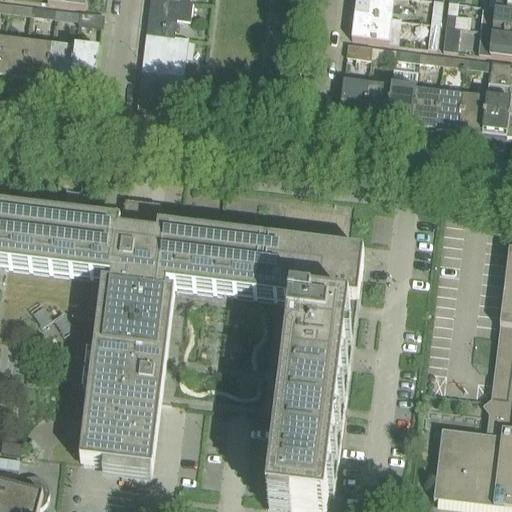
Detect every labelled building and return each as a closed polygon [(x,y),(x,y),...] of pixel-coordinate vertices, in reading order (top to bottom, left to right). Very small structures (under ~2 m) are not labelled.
[(49,0),(48,8),(86,12),(87,0),(49,0)] [(391,0),(357,0),(355,20),(393,25),(396,1),(391,0)] [(449,0),(448,7),(459,8),(459,0),(449,0)] [(511,0),(499,0),(497,13),(511,15),(511,0)] [(151,2),(154,3),(152,21),(149,20),(147,39),(188,44),(175,42),(177,25),(191,27),(193,7),(151,2)] [(433,5),(430,30),(440,31),(443,6),(433,5)] [(10,9),(8,18),(22,20),(24,11),(10,9)] [(33,12),(32,21),(51,24),(52,14),(33,12)] [(481,36),(494,37),(511,39),(511,15),(497,13),(484,12),(481,36)] [(57,15),(56,24),(70,26),(71,17),(57,15)] [(79,31),(103,34),(105,21),(81,18),(79,31)] [(445,31),(455,32),(457,20),(447,19),(445,31)] [(393,25),(355,20),(352,44),(398,49),(401,26),(393,25)] [(430,30),(428,45),(438,46),(440,31),(430,30)] [(455,32),(445,31),(442,55),(459,57),(462,33),(455,32)] [(511,39),(494,37),(491,61),(511,63),(511,39)] [(147,39),(147,40),(149,40),(147,58),(145,58),(142,77),(145,77),(184,82),(188,44),(147,39)] [(0,81),(24,84),(29,47),(5,44),(0,81)] [(53,50),(29,47),(24,84),(48,87),(53,50)] [(374,53),(348,49),(347,62),(371,65),(372,63),(374,53)] [(48,87),(72,90),(76,52),(53,50),(48,87)] [(72,90),(96,93),(101,55),(76,52),(72,90)] [(374,53),(372,63),(386,64),(387,54),(374,53)] [(398,55),(396,66),(410,67),(411,57),(398,55)] [(422,58),(420,69),(434,70),(435,60),(422,58)] [(445,61),(444,71),(458,73),(459,63),(445,61)] [(470,64),(469,74),(482,76),(483,66),(470,64)] [(483,141),(483,143),(506,146),(507,144),(511,106),(511,100),(511,69),(492,67),(491,77),(488,103),(483,141)] [(393,92),(388,129),(412,132),(417,95),(419,77),(395,74),(393,92)] [(142,95),(140,95),(137,114),(165,118),(168,100),(181,101),(184,82),(145,77),(142,95)] [(344,86),(339,123),(365,126),(369,89),(368,89),(368,85),(345,83),(345,86),(344,86)] [(365,126),(388,129),(393,92),(369,89),(365,126)] [(417,95),(412,132),(436,135),(441,97),(417,95)] [(436,135),(460,138),(465,100),(441,97),(436,135)] [(465,100),(460,138),(483,141),(488,103),(465,100)] [(0,271),(112,285),(111,291),(103,290),(81,468),(83,469),(151,477),(153,477),(175,299),(167,298),(167,292),(294,308),(293,313),(292,319),(268,511),(270,511),(327,511),(329,499),(333,500),(333,501),(334,501),(337,477),(347,400),(358,307),(363,267),(364,259),(159,234),(158,241),(120,237),(121,229),(102,227),(0,213),(0,271)] [(511,511),(511,256),(509,256),(500,332),(505,333),(500,378),(496,408),(502,408),(500,421),(489,420),(487,443),(442,437),(434,506),(438,506),(437,511),(511,511)] [(0,511),(42,511),(43,511),(44,510),(46,509),(47,508),(48,506),(48,505),(49,503),(50,501),(50,499),(50,498),(50,496),(50,495),(49,494),(49,492),(48,491),(48,489),(47,488),(46,487),(45,486),(44,485),(43,484),(41,483),(40,482),(39,482),(37,481),(36,481),(34,481),(34,482),(38,483),(42,485),(33,497),(0,488),(0,511)]
